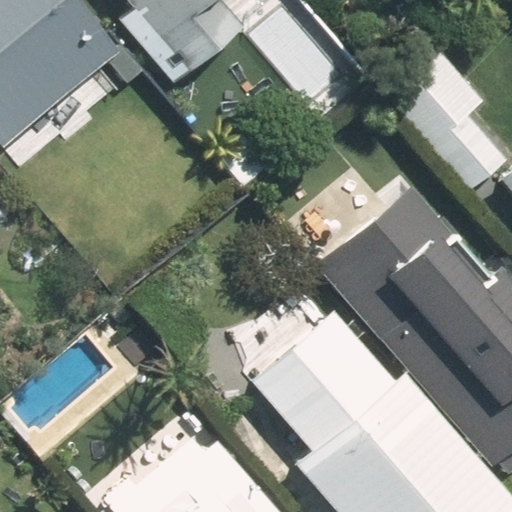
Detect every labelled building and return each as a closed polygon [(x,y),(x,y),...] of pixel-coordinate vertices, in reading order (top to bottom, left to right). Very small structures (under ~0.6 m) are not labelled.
[(0,0),(0,134),(93,50),(47,0),(0,0)] [(103,0),(112,9),(101,19),(159,87),(226,30),(200,0),(103,0)] [(363,87),(455,193),(491,162),(452,117),(467,105),(413,43),(363,87)] [(511,162),(487,184),(511,213),(511,162)] [(511,308),(479,272),(471,280),(381,183),(292,266),(484,475),(511,449),(511,308)] [(271,465),(311,511),(488,511),(492,508),(381,378),(371,387),(312,319),(235,385),(290,449),(271,465)] [(0,327),(0,378),(25,357),(0,327)] [(259,511),(170,409),(78,488),(98,511),(259,511)]
